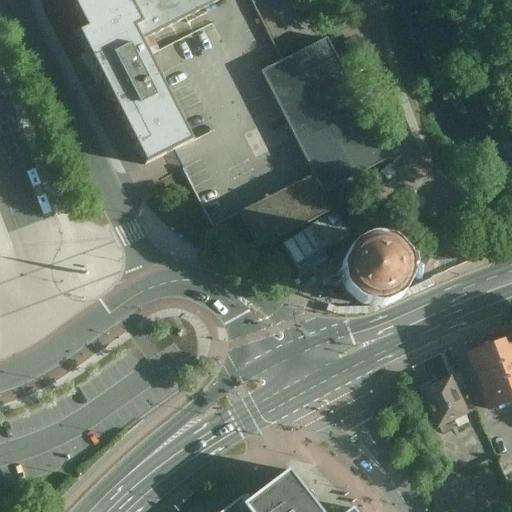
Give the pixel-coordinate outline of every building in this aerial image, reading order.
[(77,0),(90,25),(82,29),(146,157),(170,145),(192,134),(142,34),(208,0),(77,0)] [(284,62),(262,72),(315,180),(241,216),(256,247),(330,211),(321,193),(374,167),(387,161),(328,40),(284,62)] [(356,40),(343,45),(348,57),(361,52),(356,40)] [(379,241),(374,240),(369,240),(364,240),(359,242),(355,244),(350,247),(347,251),(344,255),(342,260),(341,265),(341,270),(341,275),(343,280),(345,285),(348,289),(352,292),(356,295),(361,297),(366,298),(371,298),(376,298),(380,297),(385,294),(388,292),(392,288),(395,285),(397,280),(398,276),(399,271),(399,266),(398,261),(396,257),(394,253),(391,249),(387,246),(383,243),(379,241)] [(511,402),(511,337),(466,355),(488,411),(511,402)] [(449,377),(417,393),(435,430),(468,415),(449,377)] [(353,511),(352,509),(348,511),(317,511),(286,471),(231,511),(353,511)]
